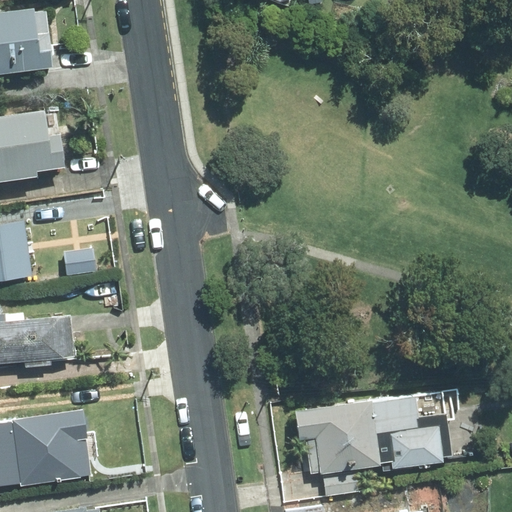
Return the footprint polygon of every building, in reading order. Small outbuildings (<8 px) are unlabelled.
[(0,73),(49,67),(42,12),(29,14),(29,8),(0,12),(0,73)] [(0,182),(30,178),(29,173),(58,168),(53,135),(43,136),(39,111),(0,116),(0,182)] [(0,277),(27,273),(19,225),(0,227),(0,277)] [(63,314),(0,321),(0,366),(68,358),(63,314)] [(429,423),(411,425),(407,397),(287,412),(290,442),(309,440),(314,475),(387,466),(387,471),(434,465),(429,423)] [(76,413),(0,425),(0,489),(86,476),(76,413)] [(355,476),(319,482),(321,499),(358,493),(355,476)]
